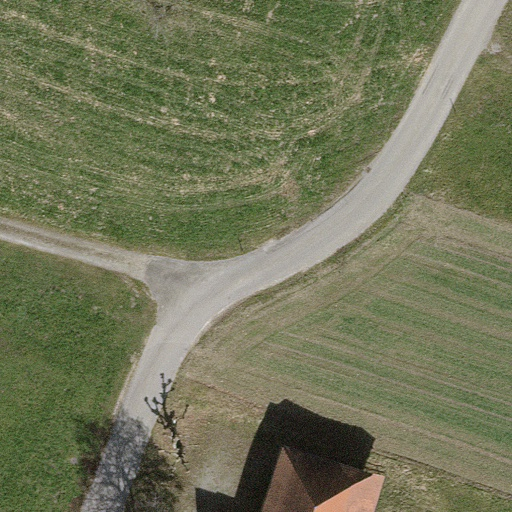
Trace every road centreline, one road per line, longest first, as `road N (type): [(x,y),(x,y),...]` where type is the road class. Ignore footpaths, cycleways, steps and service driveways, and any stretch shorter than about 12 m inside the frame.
road 1 (residential): [(99,511),(154,375),(206,294),(336,244),(438,104),(492,0)]
road 2 (track): [(0,234),(206,294)]
